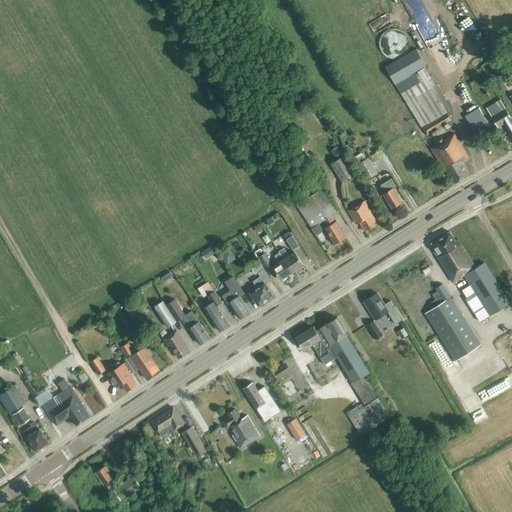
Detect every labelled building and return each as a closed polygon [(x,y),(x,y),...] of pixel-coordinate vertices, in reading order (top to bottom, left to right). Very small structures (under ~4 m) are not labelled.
[(398,30),(396,29),(393,29),(390,29),(387,30),(385,32),(383,34),(381,36),(380,39),(379,41),(379,44),(379,47),(380,50),(381,52),(383,55),(385,57),(388,58),(391,59),(393,59),(396,59),(399,58),(402,57),(404,55),(406,53),(407,51),(409,48),(409,45),(409,42),(408,39),(407,37),(406,34),(404,32),(401,31),(398,30)] [(427,136),(448,123),(451,121),(446,113),(448,112),(433,87),(435,85),(424,67),(396,85),(427,136)] [(474,110),(475,113),(471,115),(476,129),(490,123),(483,106),(474,110)] [(511,120),(511,119),(504,109),(491,118),(497,128),(504,124),(508,132),(511,137),(511,120)] [(447,172),(448,173),(454,184),(469,174),(463,163),(469,159),(454,134),(431,149),(446,173),(447,172)] [(338,148),(331,152),(336,160),(342,156),(338,148)] [(368,158),(366,160),(364,155),(355,160),(357,165),(358,164),(367,181),(377,174),(368,158)] [(354,174),(343,157),(331,165),(342,182),(354,174)] [(392,209),(401,203),(393,189),(396,187),(391,179),(380,185),(385,193),(383,194),(392,209)] [(334,204),(324,188),(296,205),(307,222),(334,204)] [(376,229),(379,228),(367,207),(351,216),(358,230),(362,228),(366,235),(368,234),(369,236),(377,231),(376,229)] [(326,216),(328,218),(324,221),(328,227),(324,229),(335,245),(346,237),(336,221),(335,222),(330,214),(326,216)] [(303,265),(301,262),(307,258),(292,236),(290,232),(284,236),(286,240),(294,253),(289,257),(284,248),(279,251),(284,258),(293,272),(303,265)] [(448,233),(430,245),(437,256),(436,256),(448,274),(453,283),(464,276),(470,286),(463,290),(468,298),(467,299),(481,322),(510,304),(484,263),(475,268),(457,240),(455,241),(449,232),(448,233)] [(219,242),(206,251),(211,258),(224,249),(219,242)] [(229,253),(235,262),(243,256),(236,247),(229,253)] [(266,268),(272,264),(265,254),(259,257),(266,268)] [(248,269),(257,264),(253,257),(244,263),(248,269)] [(284,258),(278,262),(279,263),(273,267),(281,280),(293,272),(284,258)] [(272,297),(273,295),(265,284),(270,280),(263,270),(258,273),(260,277),(253,282),(257,289),(250,293),(258,305),(260,306),(272,297)] [(231,290),(222,296),(228,304),(229,303),(240,319),(249,312),(240,298),(245,294),(234,276),(225,282),(231,290)] [(212,303),(206,308),(210,314),(209,315),(220,332),(229,325),(219,309),(218,309),(217,306),(222,303),(215,291),(208,282),(201,286),(212,303)] [(426,314),(448,348),(456,361),(482,344),(451,298),(452,297),(443,284),(436,289),(445,302),(426,314)] [(366,301),(364,302),(375,319),(376,320),(388,313),(395,324),(403,319),(395,307),(394,308),(390,301),(384,305),(377,294),(374,295),(366,301)] [(139,311),(148,305),(143,298),(134,304),(139,311)] [(209,338),(199,322),(198,322),(191,311),(185,316),(175,300),(167,305),(178,322),(185,318),(191,327),(189,328),(200,345),(209,338)] [(167,328),(176,322),(163,301),(154,307),(167,328)] [(202,306),(195,309),(197,315),(204,312),(202,306)] [(320,329),(318,330),(328,347),(330,346),(337,357),(342,365),(345,363),(350,370),(356,379),(369,371),(363,362),(358,355),(346,336),(347,335),(336,318),(320,328),(320,329)] [(376,340),(383,336),(374,322),(366,326),(376,340)] [(405,330),(412,335),(417,328),(411,323),(405,330)] [(313,327),(296,338),(304,350),(314,343),(317,348),(315,349),(320,358),(325,365),(337,357),(330,346),(328,347),(318,330),(316,332),(313,327)] [(178,359),(190,351),(176,331),(163,339),(170,350),(172,349),(178,359)] [(137,338),(129,343),(135,352),(143,348),(137,338)] [(134,353),(128,343),(121,348),(126,357),(134,353)] [(136,372),(140,369),(146,379),(157,372),(148,357),(150,355),(145,347),(127,359),(136,372)] [(106,369),(113,366),(106,353),(100,356),(106,369)] [(99,374),(106,370),(98,357),(90,362),(99,374)] [(111,372),(109,373),(112,379),(117,387),(122,383),(127,391),(137,385),(129,373),(133,370),(127,362),(121,366),(119,362),(109,369),(111,372)] [(274,383),(281,378),(275,368),(267,373),(274,383)] [(378,397),(365,376),(351,384),(364,404),(378,397)] [(265,422),(281,411),(265,387),(259,392),(253,382),(243,389),(265,422)] [(27,402),(16,385),(0,395),(0,397),(10,413),(27,402)] [(42,405),(56,426),(70,416),(76,426),(90,417),(84,408),(84,407),(71,386),(49,400),(42,405)] [(390,417),(379,398),(362,408),(374,427),(390,417)] [(20,426),(30,419),(23,408),(14,415),(20,426)] [(170,435),(168,432),(172,429),(173,431),(184,425),(173,408),(152,421),(162,438),(165,439),(169,437),(170,435)] [(241,448),(260,436),(247,416),(241,420),(235,409),(227,414),(229,417),(222,421),(227,429),(228,428),(241,448)] [(295,420),(287,425),(297,440),(305,435),(295,420)] [(47,445),(48,442),(39,429),(36,424),(24,432),(27,437),(35,450),(38,451),(47,445)] [(206,452),(192,427),(182,432),(197,457),(206,452)] [(110,490),(114,487),(110,481),(114,478),(106,466),(96,473),(104,485),(106,484),(110,490)] [(130,478),(114,490),(115,492),(121,501),(141,488),(135,478),(133,476),(131,478),(130,478)]
